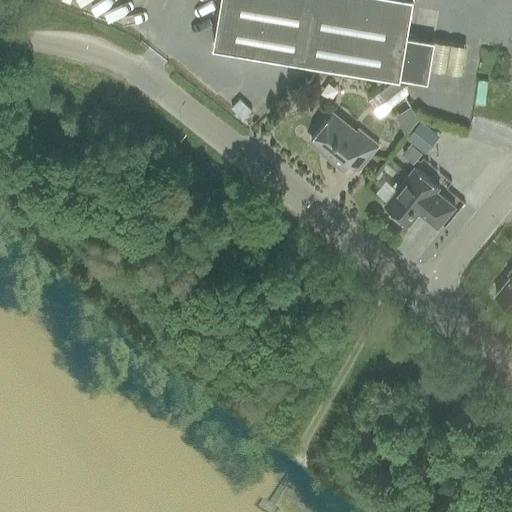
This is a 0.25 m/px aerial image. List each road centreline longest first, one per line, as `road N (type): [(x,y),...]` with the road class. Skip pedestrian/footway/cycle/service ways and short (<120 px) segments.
road 1 (unclassified): [(412,298),(129,73),(39,39),(0,34)]
road 2 (track): [(392,282),(303,442)]
road 3 (unclassified): [(511,192),(412,298)]
road 4 (unclassified): [(511,378),(412,298)]
